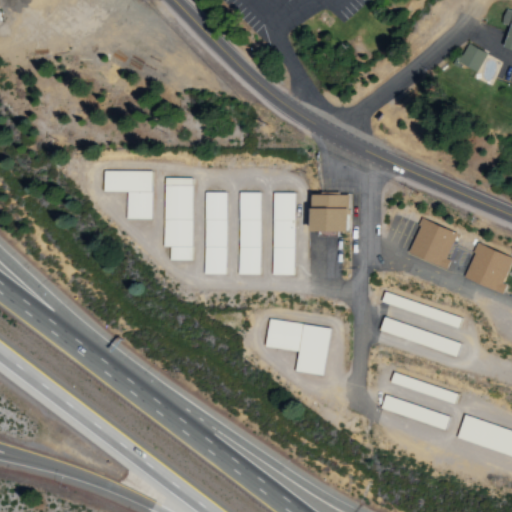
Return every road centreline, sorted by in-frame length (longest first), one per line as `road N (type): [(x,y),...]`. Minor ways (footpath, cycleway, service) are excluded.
road 1 (tertiary): [(511,214),(292,112),(171,0)]
road 2 (motorway): [(0,356),(218,511)]
road 3 (motorway): [(297,511),(85,356)]
road 4 (motorway): [(0,442),(165,511)]
road 5 (motorway): [(343,511),(205,445)]
road 6 (motorway): [(85,356),(62,318),(0,260)]
